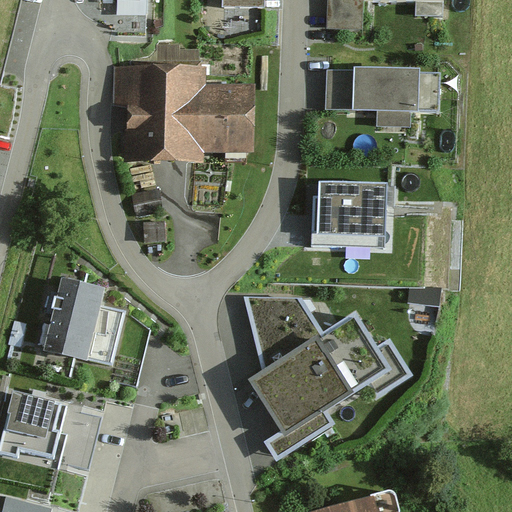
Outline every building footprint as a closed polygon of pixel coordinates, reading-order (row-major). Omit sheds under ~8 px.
[(272,0),(222,0),(222,13),(272,15),(272,0)] [(327,0),(326,31),(363,33),(365,3),(444,7),(444,0),(327,0)] [(206,73),(132,73),(131,161),(205,161),(205,151),(254,152),(255,93),(205,93),(206,73)] [(418,82),(361,81),(361,120),(418,121),(418,82)] [(326,185),(323,234),(396,239),(399,190),(326,185)] [(106,298),(62,287),(44,355),(115,373),(128,321),(102,314),(106,298)] [(272,373),(253,385),(285,435),(269,445),(283,466),(337,432),(327,416),(374,386),(386,405),(419,383),(395,345),(385,352),(362,316),(328,338),(305,307),(251,308),(272,373)] [(22,394),(8,445),(54,457),(68,407),(22,394)] [(48,511),(50,507),(0,492),(0,511),(48,511)] [(403,511),(401,502),(351,511),(403,511)]
